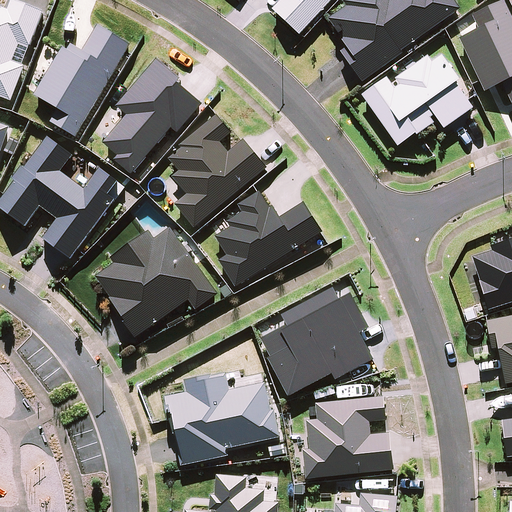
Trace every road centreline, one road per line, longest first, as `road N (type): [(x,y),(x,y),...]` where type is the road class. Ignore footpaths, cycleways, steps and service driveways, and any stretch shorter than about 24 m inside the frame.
road 1 (residential): [(161,0),(254,67),(328,142),(388,231)]
road 2 (residential): [(388,231),(417,285),(452,411),(461,511)]
road 3 (residential): [(0,288),(72,351),(104,410),(124,511)]
road 4 (residential): [(388,231),(511,178)]
